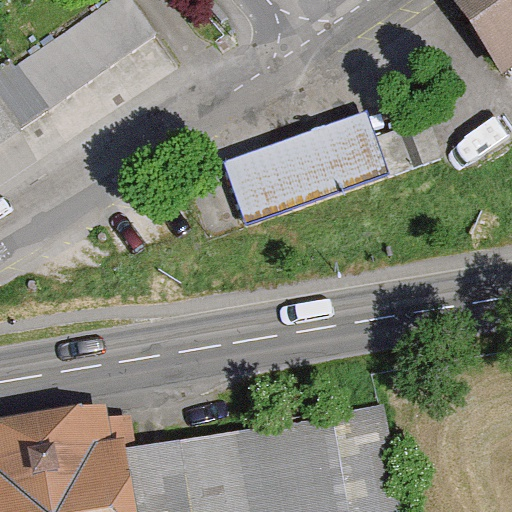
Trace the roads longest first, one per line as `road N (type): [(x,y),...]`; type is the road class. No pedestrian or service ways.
road 1 (secondary): [(0,386),(511,299)]
road 2 (residential): [(372,0),(0,233)]
